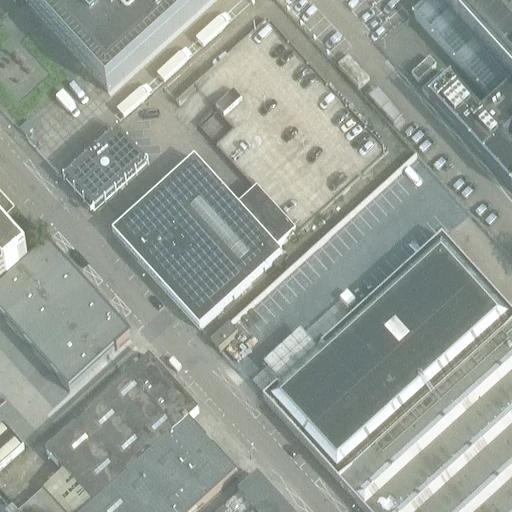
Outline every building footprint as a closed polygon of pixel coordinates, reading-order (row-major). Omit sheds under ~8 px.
[(32,0),(26,5),(108,95),(212,0),(32,0)] [(511,0),(434,0),(414,19),(493,107),(482,117),(452,84),(430,104),(511,194),(511,150),(504,142),(511,134),(511,0)] [(295,236),(297,239),(388,156),(267,23),(176,106),(179,109),(174,113),(192,134),(198,129),(199,131),(217,115),(234,134),(216,150),(256,193),(257,192),(296,235),(295,236)] [(338,68),(359,91),(370,81),(348,58),(338,68)] [(429,61),(411,77),(419,85),(437,69),(429,61)] [(443,75),(422,94),(430,103),(451,84),(443,75)] [(94,213),(105,203),(146,166),(117,134),(65,181),(84,202),(94,213)] [(195,162),(113,236),(200,332),(282,258),(277,252),(295,236),(296,235),(257,192),(256,193),(238,209),(195,162)] [(0,287),(1,288),(27,264),(0,233),(0,229),(17,214),(0,196),(0,287)] [(511,511),(511,316),(443,240),(263,402),(362,511),(511,511)] [(130,339),(48,248),(0,292),(0,317),(69,394),(114,353),(114,354),(130,339)] [(211,344),(219,354),(238,337),(230,327),(211,344)] [(78,426),(7,491),(26,511),(198,511),(247,468),(184,398),(112,463),(78,426)] [(3,429),(0,431),(0,473),(24,452),(3,429)] [(287,511),(258,480),(222,511),(287,511)]
